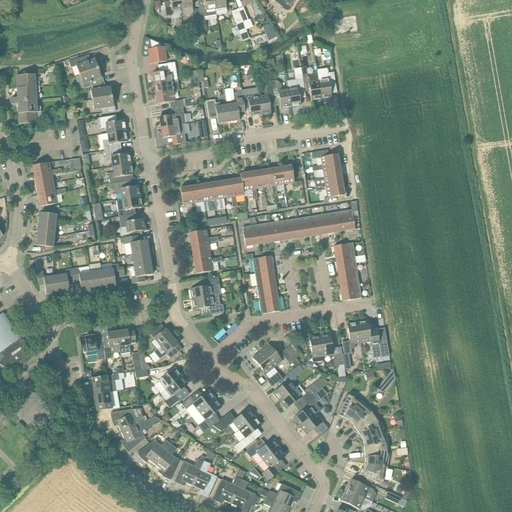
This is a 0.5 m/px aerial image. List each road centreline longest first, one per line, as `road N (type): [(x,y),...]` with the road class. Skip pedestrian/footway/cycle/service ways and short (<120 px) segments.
road 1 (residential): [(184,511),(98,460),(75,419),(55,353)]
road 2 (residential): [(149,162),(209,154),(219,143),(345,126)]
road 3 (residential): [(314,511),(320,477),(249,387),(208,357)]
road 4 (residential): [(149,162),(132,67),(141,0)]
road 5 (residential): [(172,301),(149,162)]
road 6 (residential): [(327,311),(319,263),(312,255),(294,257),(288,265),(296,316)]
road 7 (residential): [(8,262),(18,213),(0,135)]
road 8 (residential): [(44,321),(172,301)]
